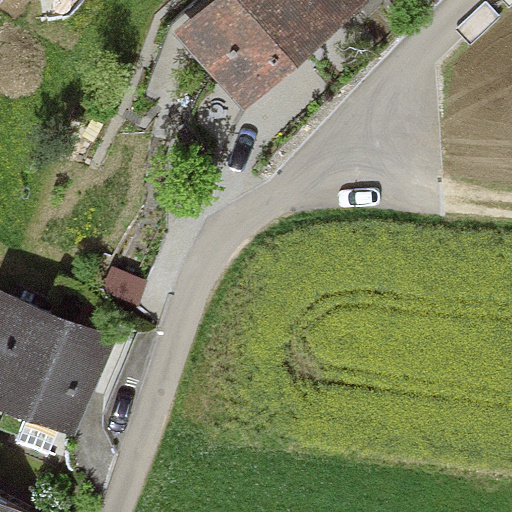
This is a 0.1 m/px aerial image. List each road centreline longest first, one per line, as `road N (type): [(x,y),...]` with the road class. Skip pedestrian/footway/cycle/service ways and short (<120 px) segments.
road 1 (residential): [(110,511),(219,239),(326,158),(484,0)]
road 2 (track): [(326,158),(423,196),(511,208)]
